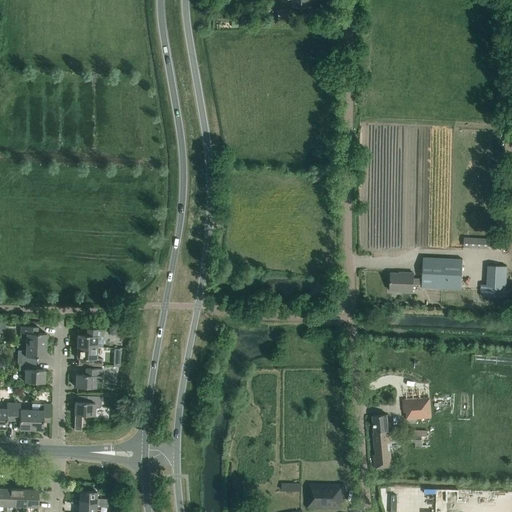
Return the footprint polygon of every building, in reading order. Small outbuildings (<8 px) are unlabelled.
[(278,9),(278,18),(286,18),(286,9),(278,9)] [(464,237),(463,245),(489,246),(489,238),(464,237)] [(414,273),(405,272),(405,273),(391,273),(390,289),(401,290),(401,291),(412,292),(413,284),(421,284),(421,287),(461,289),(463,259),(423,257),(422,278),(413,277),(414,273)] [(506,297),(507,285),(481,283),(481,296),(506,297)] [(26,338),(26,344),(46,345),(46,333),(37,333),(37,326),(21,325),(20,338),(26,338)] [(104,329),(87,328),(87,335),(77,334),(77,346),(97,347),(97,336),(103,336),(104,329)] [(45,357),(46,345),(26,344),(26,350),(18,350),(17,363),(19,363),(19,362),(32,363),(33,356),(45,357)] [(96,358),(97,347),(77,346),(76,358),(90,359),(90,365),(102,366),(102,359),(96,358)] [(45,370),(36,369),(32,369),(32,363),(19,362),(19,363),(19,369),(25,369),(24,382),(44,382),(45,370)] [(76,374),(75,387),(101,388),(102,368),(85,367),(85,374),(76,374)] [(75,401),(74,414),(75,414),(74,430),(81,430),(82,415),(94,415),(95,408),(101,407),(101,396),(87,395),(87,402),(77,402),(75,401)] [(429,397),(403,400),(404,412),(406,412),(407,419),(431,417),(430,405),(429,397)] [(13,419),(14,403),(7,402),(6,408),(0,408),(0,428),(6,428),(7,419),(13,419)] [(31,429),(32,409),(20,409),(20,403),(14,403),(13,419),(19,420),(19,429),(31,429)] [(32,409),(31,429),(43,430),(43,420),(50,421),(50,404),(40,404),(38,409),(32,409)] [(387,414),(372,415),(374,431),(373,431),(374,448),(376,448),(376,453),(373,454),(375,467),(389,466),(389,462),(391,462),(390,450),(388,450),(387,443),(390,443),(389,436),(391,435),(391,433),(389,433),(388,427),(390,427),(390,421),(388,422),(387,414)] [(412,430),(412,441),(415,441),(416,446),(422,446),(422,430),(412,430)] [(343,501),(343,484),(309,483),(308,507),(340,507),(340,501),(343,501)] [(15,506),(16,488),(5,488),(5,505),(3,505),(3,510),(6,510),(7,505),(15,506)] [(26,506),(27,489),(16,488),(15,506),(26,506)] [(38,507),(38,489),(27,489),(26,506),(38,507)] [(79,490),(79,502),(112,503),(112,499),(96,498),(96,491),(79,490)] [(95,511),(96,506),(111,507),(112,507),(112,503),(79,502),(78,511),(95,511)]
